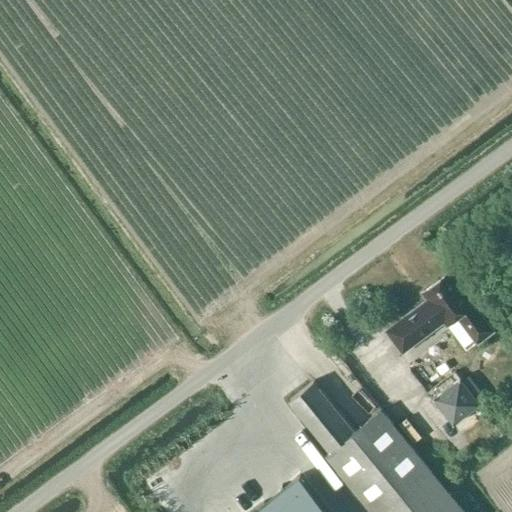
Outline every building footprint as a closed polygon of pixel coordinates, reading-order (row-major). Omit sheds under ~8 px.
[(423,269),(416,248),(396,254),(402,275),(423,269)] [(423,304),(388,330),(403,351),(445,320),(448,324),(466,349),(478,341),(492,330),(450,273),(424,292),(431,301),(425,306),(423,304)] [(454,424),(481,404),(461,377),(433,397),(454,424)] [(372,511),(466,511),(382,408),(355,429),(314,379),(288,400),(329,451),(325,454),(372,511)] [(328,511),(300,474),(249,511),(328,511)]
